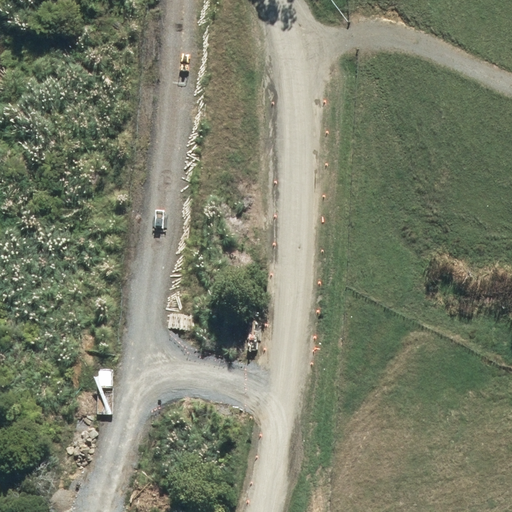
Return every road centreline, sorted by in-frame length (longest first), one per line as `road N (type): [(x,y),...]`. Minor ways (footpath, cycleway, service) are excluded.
road 1 (unclassified): [(265,511),(289,355),(295,220),(294,79),(279,0)]
road 2 (track): [(511,57),(413,38),(287,39)]
